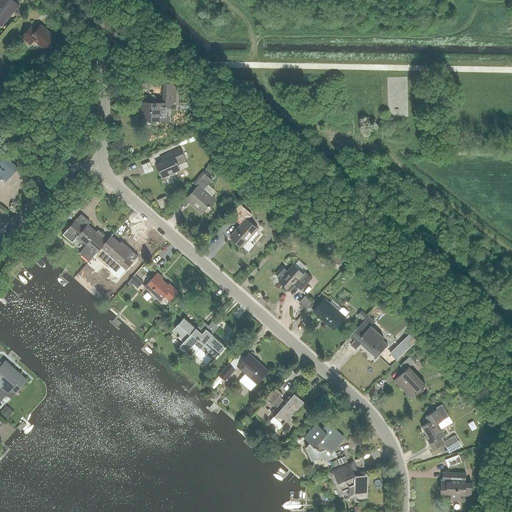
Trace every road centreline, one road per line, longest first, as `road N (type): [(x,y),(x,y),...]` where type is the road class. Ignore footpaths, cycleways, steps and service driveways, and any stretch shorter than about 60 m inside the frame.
road 1 (residential): [(398,511),(399,475),(377,423),(101,172)]
road 2 (residential): [(101,172),(104,37),(67,0)]
road 3 (residential): [(0,238),(46,183),(63,172),(101,172)]
